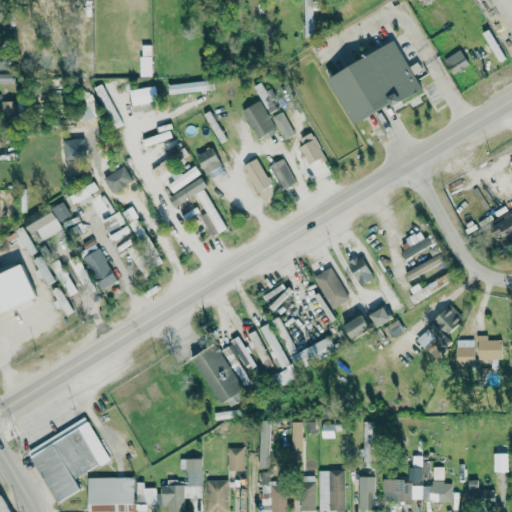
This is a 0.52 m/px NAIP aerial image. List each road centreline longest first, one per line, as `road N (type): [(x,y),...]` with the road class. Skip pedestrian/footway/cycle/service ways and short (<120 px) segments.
road 1 (tertiary): [(0,414),(511,102)]
road 2 (residential): [(418,160),(468,251),(486,270),(511,278)]
